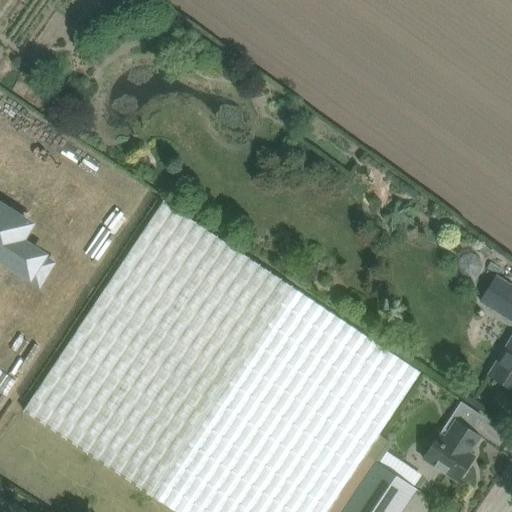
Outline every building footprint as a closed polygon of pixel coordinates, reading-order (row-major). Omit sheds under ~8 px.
[(511,237),(511,184),(240,0),(236,0),(231,8),(314,64),(310,70),(465,174),(456,187),(447,181),(441,190),(511,237)] [(94,157),(80,179),(97,189),(110,167),(94,157)] [(400,511),(416,488),(378,463),(392,443),(379,434),(420,373),(403,362),(163,201),(34,393),(23,410),(176,511),(400,511)] [(0,256),(8,262),(13,254),(36,269),(47,253),(24,238),(25,236),(26,237),(31,229),(30,228),(30,225),(0,206),(0,256)] [(511,286),(496,276),(480,302),(502,315),(511,321),(511,286)] [(511,335),(488,374),(511,389),(511,335)] [(21,343),(0,383),(0,395),(10,400),(35,350),(21,343)] [(474,457),(469,453),(480,437),(455,420),(444,437),(439,434),(422,459),(457,481),(474,457)]
